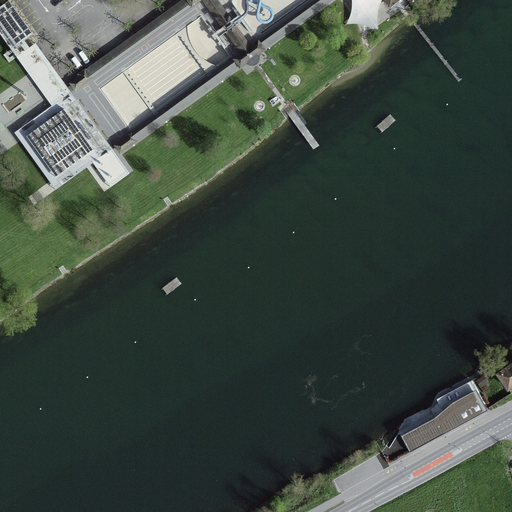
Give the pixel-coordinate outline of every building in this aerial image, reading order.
[(33,36),(8,2),(6,0),(0,0),(0,35),(10,50),(3,55),(9,63),(16,58),(29,48),(24,41),(33,36)] [(201,0),(241,55),(115,146),(119,153),(135,141),(135,142),(241,66),(245,63),(247,65),(250,66),(252,66),(255,65),(256,63),(257,63),(258,60),(258,57),(257,55),(263,50),(332,0),(384,0),(389,7),(398,0),(317,0),(250,48),(234,25),(215,0),(183,0),(84,71),(78,75),(80,77),(70,84),(75,91),(199,0),(201,0)] [(26,137),(76,101),(64,85),(50,65),(35,44),(29,48),(16,58),(27,74),(30,78),(50,107),(13,133),(20,142),(56,191),(93,163),(112,150),(106,142),(55,178),(26,137)] [(55,178),(106,142),(76,101),(26,137),(55,178)] [(110,188),(129,175),(112,150),(93,163),(110,188)] [(511,365),(498,375),(508,389),(511,386),(511,365)] [(401,434),(411,451),(484,412),(473,392),(442,408),(444,411),(401,434)]
